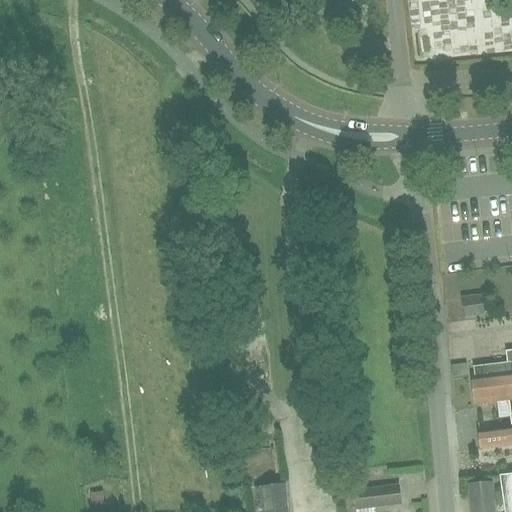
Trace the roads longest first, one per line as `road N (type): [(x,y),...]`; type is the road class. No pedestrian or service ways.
road 1 (track): [(138,511),(73,0)]
road 2 (track): [(185,66),(167,101),(217,511)]
road 3 (residential): [(415,192),(376,191),(259,139),(161,41),(102,0)]
road 4 (residential): [(446,511),(415,192)]
road 5 (secondary): [(407,138),(340,135),(269,104),(162,0)]
